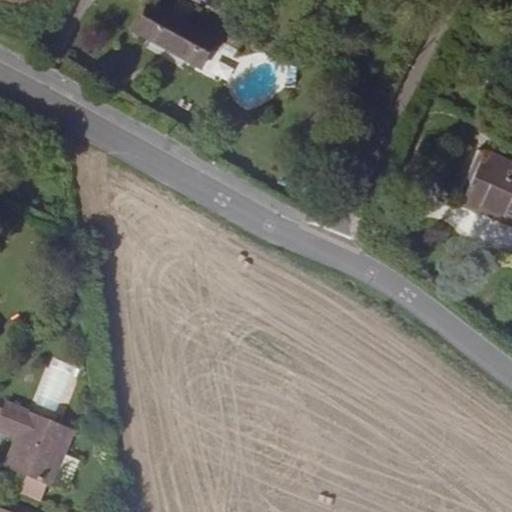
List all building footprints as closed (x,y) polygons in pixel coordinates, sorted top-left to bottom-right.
[(190,51),(201,56),(215,31),(161,0),(145,0),(135,19),(150,28),(149,30),(189,53),(190,51)] [(295,42),(301,60),(314,56),(308,37),(295,42)] [(511,165),(482,152),(461,201),(479,209),(481,204),(511,217),(511,165)] [(511,217),(481,204),(479,209),(511,223),(511,217)] [(51,402),(44,419),(73,431),(80,415),(51,402)] [(73,431),(44,419),(6,403),(0,416),(0,430),(16,438),(21,440),(10,468),(50,486),(73,431)] [(21,440),(16,438),(6,466),(10,468),(21,440)]
